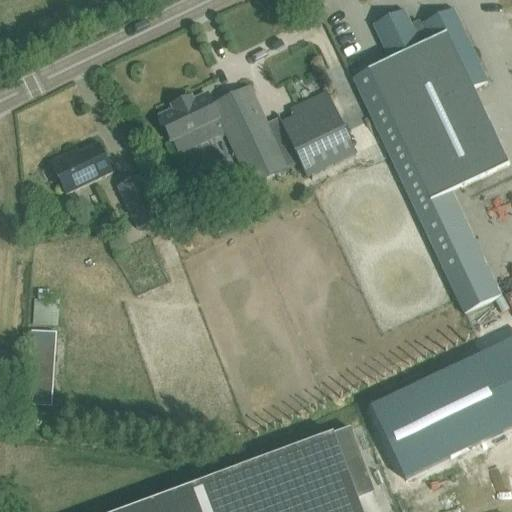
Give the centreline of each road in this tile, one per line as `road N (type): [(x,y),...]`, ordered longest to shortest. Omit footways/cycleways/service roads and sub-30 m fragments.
road 1 (tertiary): [(211,0),(0,102)]
road 2 (track): [(0,133),(10,178),(0,363)]
road 3 (unknown): [(465,0),(511,112)]
